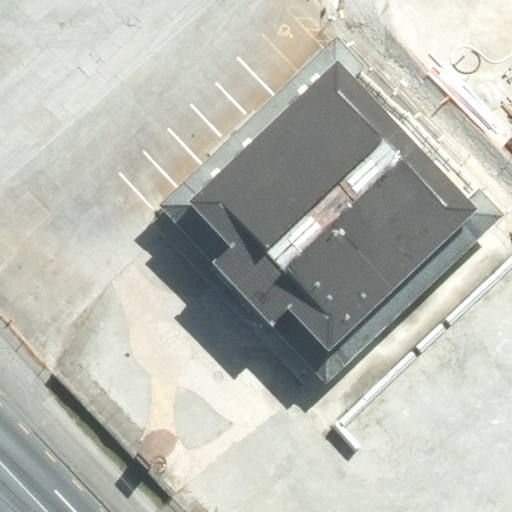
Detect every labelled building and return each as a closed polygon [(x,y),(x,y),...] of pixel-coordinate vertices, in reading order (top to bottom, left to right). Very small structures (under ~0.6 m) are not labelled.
[(511,0),(450,0),(511,56),(511,0)] [(336,46),(164,216),(322,376),(495,206),(336,46)] [(471,383),(511,345),(511,302),(510,300),(448,357),(471,383)] [(511,345),(471,383),(500,415),(511,403),(511,345)] [(347,406),(272,476),(305,511),(365,511),(409,471),(347,406)]
